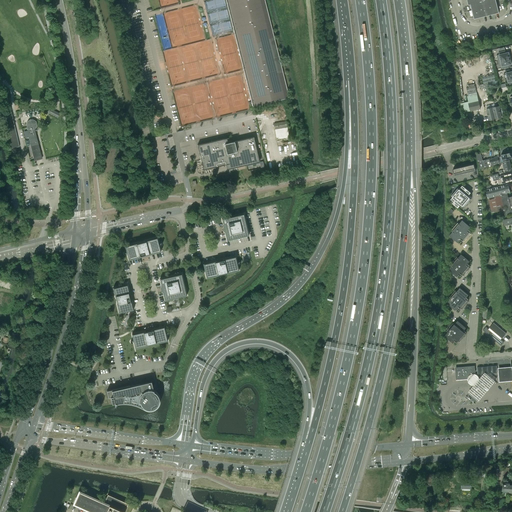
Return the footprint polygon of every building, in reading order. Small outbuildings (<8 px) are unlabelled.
[(225,0),(253,107),(289,98),(264,0),(225,0)] [(488,0),(483,1),(471,4),(471,5),(474,19),(499,13),(495,0),(488,0)] [(497,55),(498,61),(510,58),(509,52),(506,53),(505,51),(500,52),(499,52),(499,55),(497,55)] [(510,58),(498,61),(499,67),(502,66),(503,69),(509,67),(508,65),(511,64),(510,58)] [(479,88),(498,84),(497,80),(495,81),(494,75),(482,78),(484,83),(479,85),(479,88)] [(511,92),(511,85),(511,86),(503,88),(504,94),(511,92)] [(468,94),(476,92),(475,86),(467,88),(468,94)] [(60,100),(60,88),(51,88),(51,93),(53,93),(53,96),(52,96),(52,100),(60,100)] [(471,111),(480,108),(477,94),(467,96),(471,111)] [(501,117),(499,106),(495,107),(494,104),(492,105),(495,118),(501,117)] [(495,118),(492,105),(486,106),(487,109),(486,109),(489,120),(495,118)] [(61,113),(51,108),(49,113),(58,118),(61,113)] [(19,147),(12,112),(4,114),(12,148),(19,147)] [(41,158),(34,129),(35,128),(36,127),(36,126),(37,126),(37,125),(37,124),(37,123),(36,122),(36,121),(35,120),(34,120),(34,119),(33,119),(32,119),(31,119),(30,119),(29,120),(28,120),(28,121),(27,121),(27,122),(26,123),(26,124),(26,125),(28,130),(24,132),(26,138),(29,137),(35,160),(41,158)] [(287,127),(286,121),(274,123),(275,129),(287,127)] [(259,162),(254,137),(225,144),(224,139),(197,145),(201,160),(202,160),(203,165),(204,166),(205,166),(205,167),(206,167),(207,167),(216,165),(216,166),(216,167),(232,163),(233,164),(234,165),(235,165),(236,165),(246,163),(246,164),(246,165),(259,162)] [(500,157),(489,159),(491,166),(501,164),(500,157)] [(482,169),(491,166),(489,159),(480,161),(482,169)] [(509,161),(504,162),(504,164),(502,164),(503,166),(504,165),(505,168),(503,168),(504,170),(505,169),(505,170),(511,169),(509,161)] [(474,164),(453,169),(455,176),(476,171),(474,164)] [(498,174),(493,175),(494,180),(498,179),(499,184),(511,180),(511,173),(499,177),(498,174)] [(508,203),(505,193),(510,192),(508,184),(506,184),(486,189),(492,213),(493,212),(503,210),(505,216),(511,214),(511,212),(511,206),(511,205),(511,196),(508,197),(510,203),(508,203)] [(459,189),(458,188),(451,196),(453,197),(449,201),(457,207),(459,205),(462,207),(463,206),(464,207),(466,204),(467,205),(469,202),(471,199),(470,198),(471,196),(468,194),(470,192),(463,186),(462,185),(459,189)] [(222,218),(223,225),(223,226),(224,226),(224,228),(224,229),(223,229),(223,230),(224,230),(225,231),(226,233),(225,233),(227,240),(235,239),(234,238),(241,237),(249,235),(247,227),(246,228),(245,221),(244,213),(236,215),(236,216),(229,217),(222,218)] [(470,227),(462,220),(459,224),(458,223),(451,230),(453,232),(449,235),(457,242),(459,240),(462,242),(463,240),(464,241),(466,239),(467,239),(469,237),(468,236),(471,234),(469,233),(471,231),(468,229),(470,227)] [(129,260),(141,257),(141,256),(142,256),(143,255),(144,256),(145,256),(146,255),(146,254),(147,254),(148,255),(148,254),(149,255),(161,251),(157,237),(145,240),(145,241),(143,241),(143,242),(139,243),(139,242),(137,243),(137,242),(125,246),(129,260)] [(469,261),(461,254),(458,258),(457,257),(450,264),(452,266),(448,269),(456,276),(458,274),(461,276),(462,274),(463,275),(465,273),(466,273),(468,271),(467,270),(470,268),(468,267),(470,265),(467,263),(469,261)] [(218,261),(217,261),(216,261),(215,261),(203,263),(206,278),(219,275),(220,274),(224,273),(226,273),(239,270),(235,256),(223,259),(222,260),(221,260),(220,260),(220,259),(219,259),(219,260),(218,260),(218,261)] [(160,278),(161,285),(161,286),(162,286),(162,288),(162,289),(161,289),(161,290),(162,290),(163,291),(164,293),(163,293),(165,300),(173,299),(172,298),(179,297),(187,295),(185,288),(184,288),(183,281),(182,273),(174,275),(174,276),(167,277),(160,278)] [(0,287),(11,289),(13,281),(0,278),(0,287)] [(133,310),(131,301),(131,300),(130,300),(130,298),(131,298),(131,297),(130,296),(129,296),(129,294),(129,293),(130,293),(127,284),(113,288),(115,296),(116,296),(116,298),(117,302),(117,304),(119,313),(133,310)] [(457,292),(455,290),(449,298),(450,299),(450,300),(447,303),(455,310),(457,307),(459,310),(461,308),(462,309),(464,306),(465,307),(467,304),(466,304),(468,301),(467,300),(468,299),(466,297),(468,294),(460,288),(457,292)] [(465,327),(457,321),(454,324),(453,323),(446,331),(448,332),(445,336),(453,343),(454,340),(457,342),(458,341),(459,342),(462,339),(462,340),(464,337),(466,334),(465,333),(466,332),(464,330),(465,327)] [(501,345),(504,342),(501,339),(506,333),(494,322),(488,329),(486,327),(483,330),(501,345)] [(147,331),(145,332),(145,331),(144,331),(132,334),(135,348),(148,345),(147,345),(149,344),(153,343),(153,344),(155,343),(155,344),(168,341),(164,326),(152,329),(152,330),(151,330),(149,331),(149,330),(148,330),(147,330),(147,331)] [(474,366),(456,368),(457,379),(475,378),(474,366)] [(503,366),(504,367),(504,368),(499,369),(500,381),(511,379),(511,376),(511,367),(506,368),(506,366),(503,366)] [(493,382),(483,373),(466,393),(477,402),(493,382)] [(115,403),(115,404),(115,406),(116,406),(115,404),(119,403),(121,403),(124,403),(126,403),(130,403),(133,404),(135,404),(137,405),(140,406),(145,409),(147,410),(149,410),(150,410),(152,410),(154,409),(156,408),(157,407),(158,406),(159,404),(160,402),(160,400),(160,399),(160,397),(159,395),(158,393),(157,392),(155,391),(153,390),(151,381),(130,386),(130,385),(107,391),(108,397),(111,397),(112,403),(115,403)] [(503,484),(502,490),(509,491),(510,491),(511,492),(511,491),(511,484),(509,485),(510,483),(506,482),(505,484),(503,484)] [(124,511),(128,503),(108,494),(104,502),(79,491),(74,504),(92,511),(124,511)]
